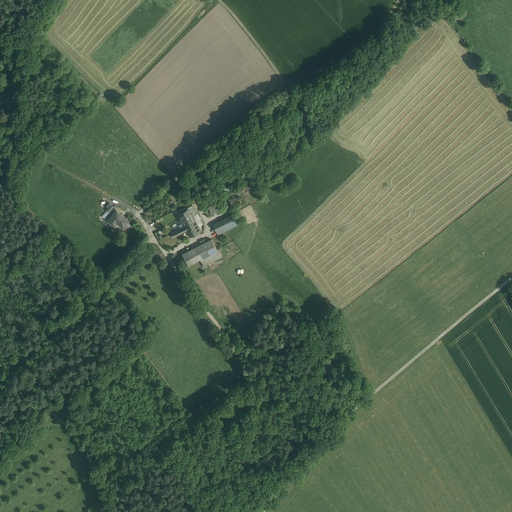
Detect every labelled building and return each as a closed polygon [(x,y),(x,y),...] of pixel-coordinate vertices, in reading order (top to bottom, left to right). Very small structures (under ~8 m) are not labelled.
[(109,212),(114,206),(111,203),(105,209),(109,212)] [(207,206),(210,213),(218,210),(215,203),(207,206)] [(193,216),(189,208),(177,214),(181,222),(193,216)] [(123,230),(130,222),(117,211),(107,223),(113,228),(116,224),(123,230)] [(233,214),(212,225),(218,237),(239,226),(233,214)] [(197,223),(193,216),(181,222),(185,229),(197,223)] [(201,231),(197,223),(185,229),(189,237),(201,231)] [(210,240),(182,255),(188,268),(200,262),(203,267),(220,259),(210,240)]
